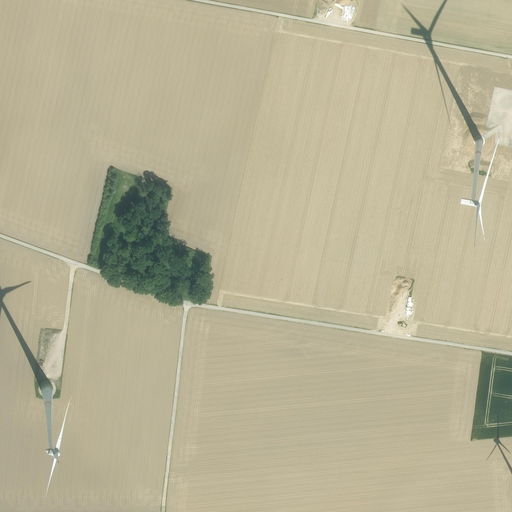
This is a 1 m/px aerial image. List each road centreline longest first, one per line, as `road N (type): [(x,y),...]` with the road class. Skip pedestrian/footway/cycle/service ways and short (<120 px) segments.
road 1 (track): [(0,237),(189,304),(511,354)]
road 2 (unclassified): [(511,57),(189,0)]
road 3 (track): [(164,511),(189,304)]
